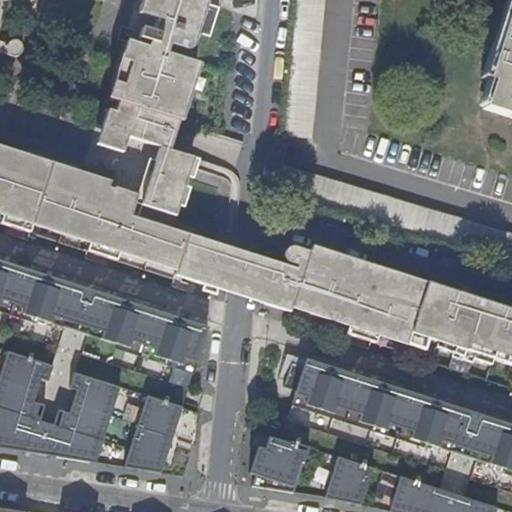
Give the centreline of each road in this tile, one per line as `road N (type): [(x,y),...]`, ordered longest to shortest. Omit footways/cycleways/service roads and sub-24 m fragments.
road 1 (residential): [(215,511),(269,0)]
road 2 (residential): [(157,511),(0,488)]
